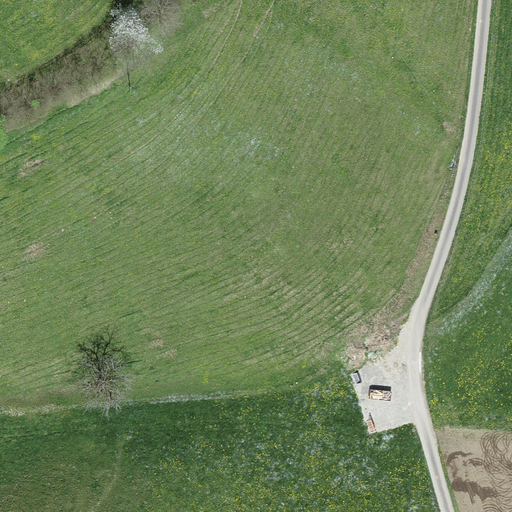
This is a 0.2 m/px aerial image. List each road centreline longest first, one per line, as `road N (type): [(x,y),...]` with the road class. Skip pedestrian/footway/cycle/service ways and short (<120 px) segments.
road 1 (track): [(486,0),(465,174),(412,329),(412,386),(444,511)]
road 2 (track): [(0,130),(94,85),(214,0)]
